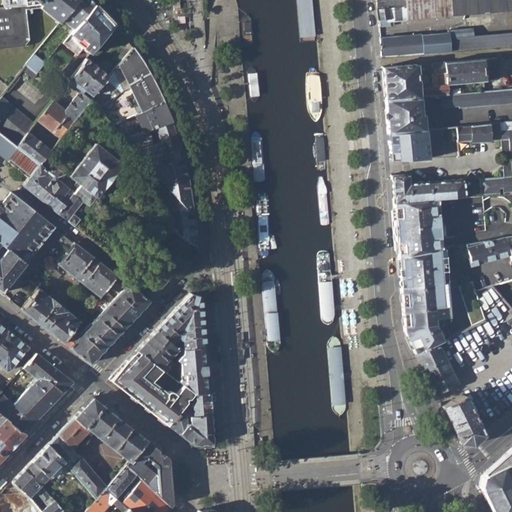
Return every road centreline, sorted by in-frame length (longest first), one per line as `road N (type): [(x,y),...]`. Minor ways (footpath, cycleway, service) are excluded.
road 1 (tertiary): [(358,0),(383,315),(407,419)]
road 2 (residential): [(110,0),(148,44),(182,106),(204,211),(201,259)]
road 3 (residential): [(0,174),(160,304)]
road 4 (residential): [(0,474),(88,379)]
